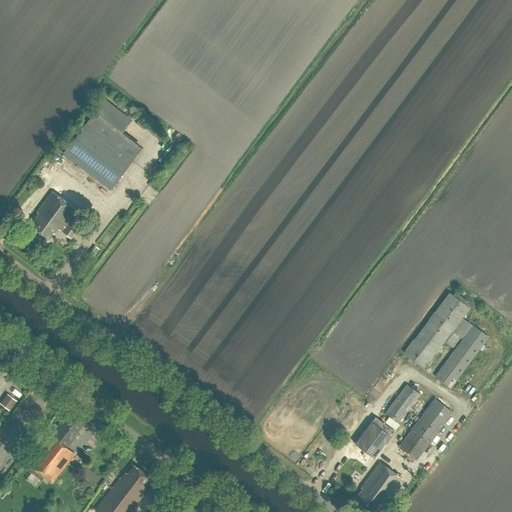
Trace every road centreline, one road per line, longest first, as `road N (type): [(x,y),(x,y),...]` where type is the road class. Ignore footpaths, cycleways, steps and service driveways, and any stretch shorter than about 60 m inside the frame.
road 1 (unclassified): [(338,511),(0,253)]
road 2 (tertiary): [(232,511),(0,337)]
